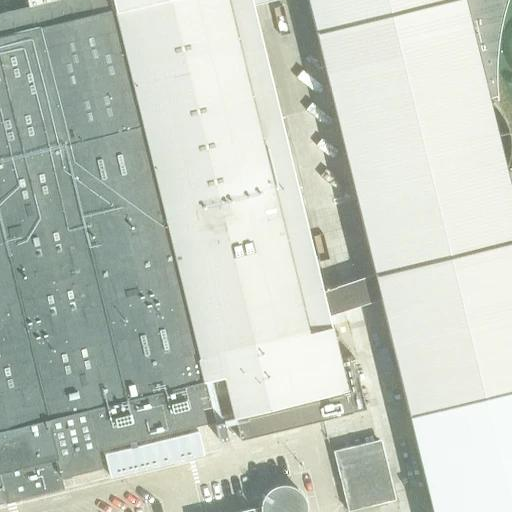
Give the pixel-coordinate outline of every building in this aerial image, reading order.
[(28,0),(36,27),(0,36),(0,503),(14,500),(62,488),(62,489),(63,489),(60,477),(101,467),(97,449),(160,433),(213,420),(203,379),(223,374),(233,415),(239,438),(365,409),(353,356),(340,359),(328,315),(322,290),(313,255),(290,261),(228,5),(246,0),(306,0),(373,273),(379,299),(407,413),(431,511),(511,511),(511,162),(510,162),(511,166),(505,168),(504,166),(507,154),(507,142),(505,130),(501,119),(495,108),(488,99),(487,97),(495,95),(495,99),(497,99),(495,60),(501,21),(507,0),(28,0)] [(373,273),(322,290),(328,315),(379,299),(373,273)] [(385,369),(394,367),(391,347),(381,348),(385,369)] [(197,431),(103,454),(110,476),(203,453),(197,431)] [(332,451),(347,511),(388,501),(373,441),(332,451)]
